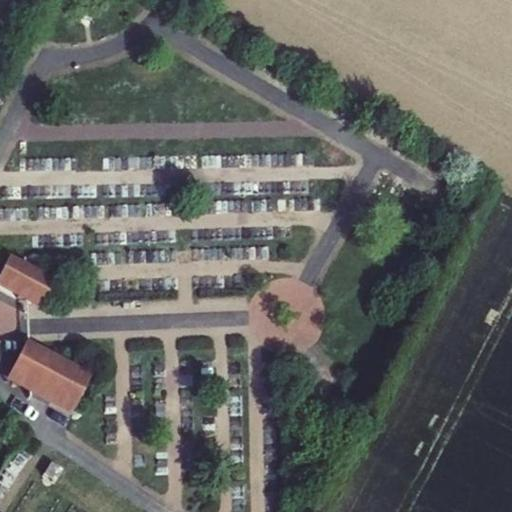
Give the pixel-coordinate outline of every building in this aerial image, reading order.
[(7,263),(0,276),(0,295),(15,304),(22,291),(21,271),(7,263)] [(22,291),(15,304),(39,316),(54,288),(21,271),(22,291)] [(25,348),(4,388),(27,400),(25,348)] [(25,348),(27,400),(69,422),(90,382),(25,348)] [(64,478),(47,468),(42,481),(56,490),(64,478)]
